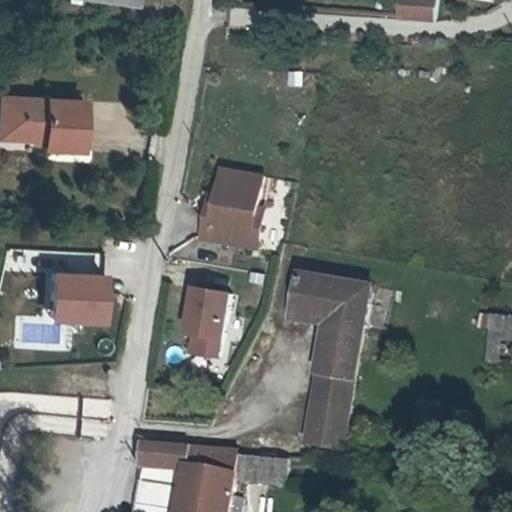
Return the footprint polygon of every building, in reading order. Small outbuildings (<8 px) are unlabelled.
[(79,0),(164,12),(165,0),(79,0)] [(442,0),(397,0),(394,15),(439,19),(442,0)] [(88,101),(4,97),(2,125),(14,126),(13,139),(46,141),(46,151),(86,153),(88,101)] [(1,139),(13,139),(14,126),(2,125),(1,139)] [(203,243),(253,253),(261,213),(267,181),(224,173),(214,221),(208,220),(203,243)] [(261,213),(253,253),(260,254),(268,215),(261,213)] [(107,273),(54,271),(52,318),(105,320),(107,273)] [(375,291),(303,279),(298,317),(330,322),(310,440),(346,445),(375,291)] [(240,294),(202,288),(193,338),(199,339),(196,353),(229,359),(240,294)] [(511,311),(495,310),(492,360),(511,361),(511,311)] [(274,456),(141,443),(137,471),(184,476),(178,511),(233,511),(241,470),(272,472),(274,456)]
